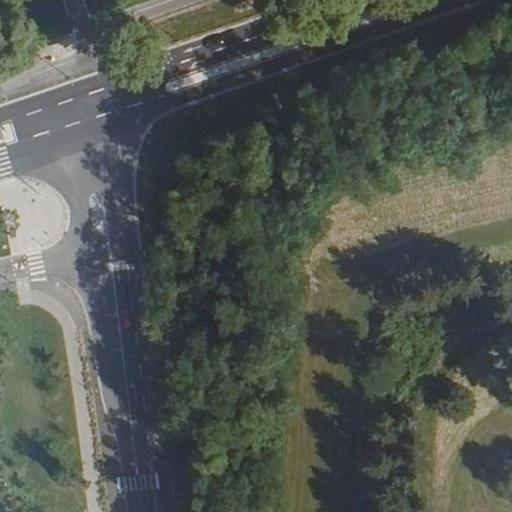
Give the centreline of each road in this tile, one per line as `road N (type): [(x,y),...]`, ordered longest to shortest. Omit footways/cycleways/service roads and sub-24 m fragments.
road 1 (tertiary): [(142,511),(92,103)]
road 2 (primary): [(92,103),(397,0)]
